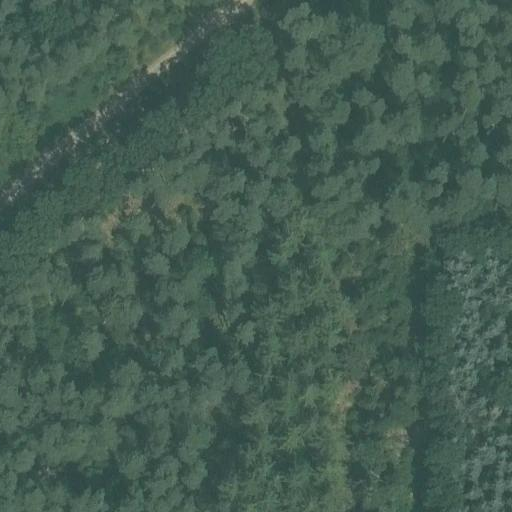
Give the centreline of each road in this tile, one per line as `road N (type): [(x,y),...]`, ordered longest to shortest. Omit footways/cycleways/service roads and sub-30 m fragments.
road 1 (track): [(511,254),(425,259),(425,511)]
road 2 (track): [(246,0),(0,205)]
